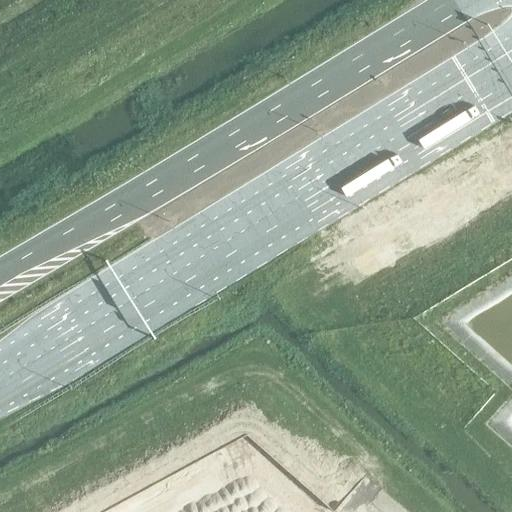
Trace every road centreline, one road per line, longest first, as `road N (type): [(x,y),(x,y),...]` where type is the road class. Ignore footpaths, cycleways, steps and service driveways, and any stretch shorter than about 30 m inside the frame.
road 1 (trunk): [(0,395),(511,80)]
road 2 (trunk): [(450,0),(0,271)]
